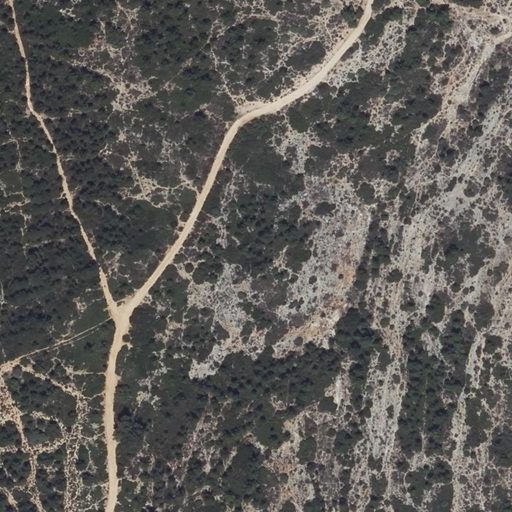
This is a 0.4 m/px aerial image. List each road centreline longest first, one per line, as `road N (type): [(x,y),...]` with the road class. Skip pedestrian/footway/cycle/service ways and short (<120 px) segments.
road 1 (track): [(111,511),(110,406),(124,315),(186,234),(236,127),(315,82),(368,17),(371,0)]
road 2 (track): [(0,369),(124,315),(30,106),(11,0)]
